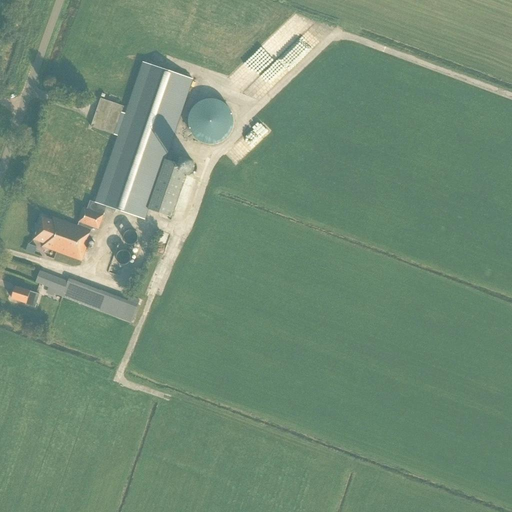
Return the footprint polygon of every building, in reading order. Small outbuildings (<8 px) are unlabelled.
[(255,102),(318,42),(306,30),(299,36),(292,29),(290,31),(283,24),(234,71),(240,77),(238,78),(246,87),(239,94),(248,103),(252,99),(255,102)] [(188,167),(165,160),(193,80),(145,63),(127,115),(122,113),(124,107),(101,99),(91,127),(114,135),(118,124),(123,126),(97,203),(97,204),(90,201),(87,209),(86,209),(84,208),(79,222),(78,226),(53,217),(52,221),(42,217),(34,240),(44,244),(42,247),(82,262),(89,240),(88,240),(92,227),(98,230),(104,216),(104,215),(107,207),(109,208),(145,220),(148,210),(171,218),(188,167)] [(233,115),(231,112),(230,109),(228,106),(225,104),(222,102),(219,101),(216,100),(212,99),(209,99),(206,100),(202,101),(199,102),(196,104),(194,107),(192,109),(190,112),(189,116),(188,119),(188,122),(188,126),(189,129),(191,132),(192,135),(194,138),(197,140),(200,142),(203,143),(206,144),(210,145),(213,145),(216,144),(220,143),(223,142),(225,140),(228,137),(230,135),(232,132),(233,128),(234,125),(234,122),(234,118),(233,115)] [(234,165),(273,130),(260,116),(224,150),(231,158),(230,160),(234,165)] [(193,189),(196,180),(186,176),(182,185),(193,189)] [(102,265),(112,267),(114,253),(105,252),(102,265)] [(129,321),(136,303),(67,278),(64,284),(59,282),(61,277),(38,269),(34,280),(47,285),(46,290),(129,321)] [(35,308),(37,302),(40,294),(16,287),(12,299),(26,304),(25,305),(35,308)]
